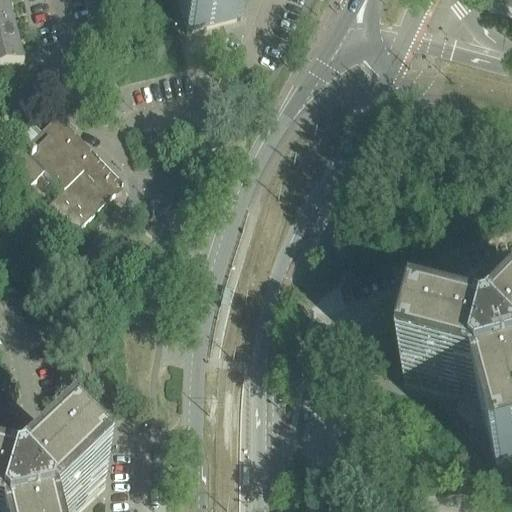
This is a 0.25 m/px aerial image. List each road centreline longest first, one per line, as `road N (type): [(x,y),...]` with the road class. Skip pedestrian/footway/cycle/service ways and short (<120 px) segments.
road 1 (tertiary): [(344,33),(268,146),(223,259),(199,365),(194,511)]
road 2 (residential): [(511,273),(356,319),(334,358),(326,397),(327,510),(463,511)]
road 3 (tertiary): [(257,511),(270,302),(286,254),(338,167)]
road 4 (residential): [(62,76),(63,108),(91,135),(112,138),(130,123),(218,102),(272,0)]
road 5 (residential): [(0,435),(142,421),(140,511)]
